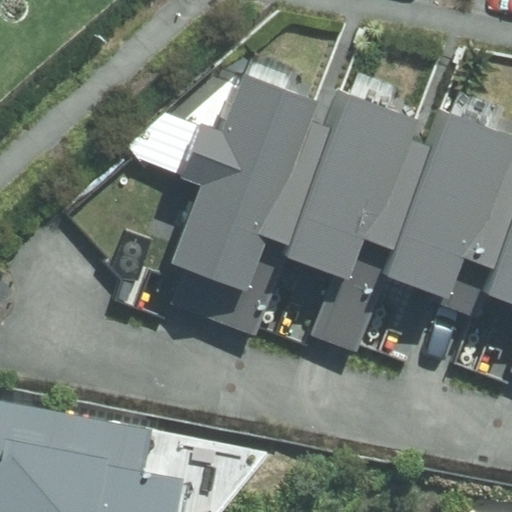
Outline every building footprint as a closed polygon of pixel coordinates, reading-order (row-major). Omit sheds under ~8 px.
[(244,66),(172,254),(252,285),(325,97),(244,66)] [(352,79),(293,250),(363,274),(422,103),(352,79)] [(511,123),(457,103),(399,263),(466,288),(511,161),(511,123)] [(511,245),(496,289),(511,294),(511,245)] [(154,430),(0,398),(0,460),(3,462),(0,464),(0,511),(182,511),(190,473),(147,464),(154,430)] [(496,511),(486,502),(475,511),(496,511)]
